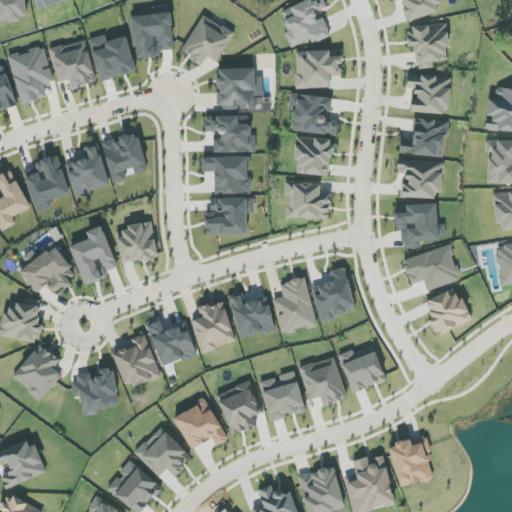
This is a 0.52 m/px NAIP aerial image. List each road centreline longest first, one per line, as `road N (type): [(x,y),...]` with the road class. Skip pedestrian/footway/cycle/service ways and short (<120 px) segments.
road 1 (residential): [(84,324),(187,279),(363,234)]
road 2 (residential): [(181,511),(252,462),(394,412),(431,384)]
road 3 (residential): [(357,0),(375,76),(364,267)]
road 4 (residential): [(164,104),(187,279)]
road 5 (residential): [(0,142),(120,106),(164,104)]
road 6 (residential): [(364,267),(406,354),(431,384)]
